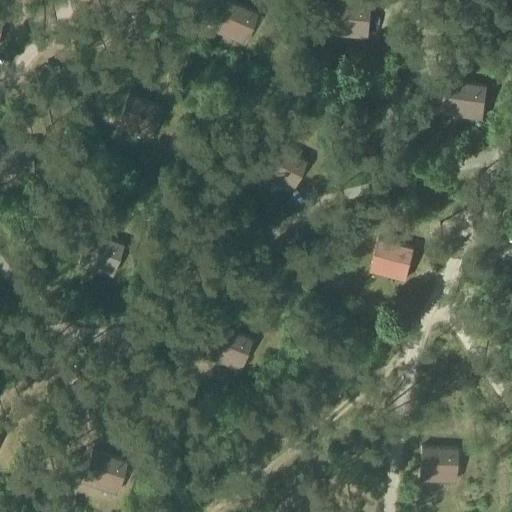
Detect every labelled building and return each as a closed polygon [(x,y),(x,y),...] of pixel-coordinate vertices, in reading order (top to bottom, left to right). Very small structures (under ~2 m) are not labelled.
[(225,0),(210,30),(244,45),(258,13),(260,9),(233,0),(225,0)] [(331,35),(368,39),(371,4),(336,1),(331,35)] [(446,114),(483,119),(485,83),(450,79),(446,114)] [(115,126),(150,140),(162,107),(129,94),(115,126)] [(0,144),(0,169),(31,169),(30,143),(0,144)] [(259,175),(292,192),(307,160),(273,144),(259,175)] [(78,263),(112,275),(123,244),(89,231),(78,263)] [(369,271),(406,281),(414,248),(379,239),(369,271)] [(205,358),(240,371),(252,338),(238,332),(218,326),(205,358)] [(419,481),(443,481),(457,482),(457,448),(421,446),(421,451),(419,481)] [(81,483),(117,494),(126,459),(93,450),(81,483)]
